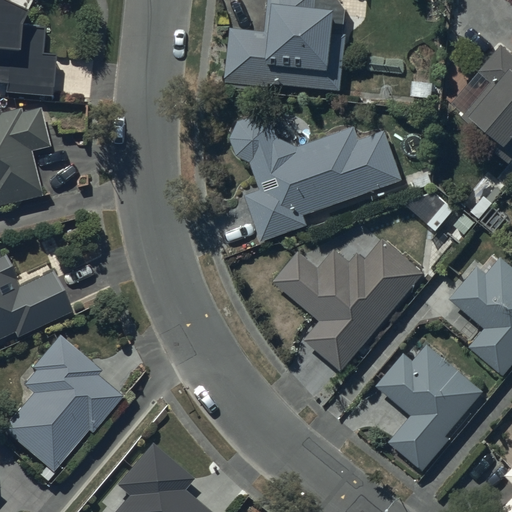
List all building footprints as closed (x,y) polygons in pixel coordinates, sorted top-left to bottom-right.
[(232,36),(227,86),(340,95),(345,41),(335,40),(336,25),(316,24),(318,0),(269,0),(266,39),(232,36)] [(0,83),(7,84),(8,92),(54,96),(57,58),(43,57),(46,30),(27,28),(28,23),(0,10),(0,83)] [(474,108),(460,124),(507,166),(511,161),(511,62),(501,52),(478,78),(491,89),(489,91),(475,80),(461,96),(474,108)] [(0,212),(40,203),(30,159),(49,154),(40,116),(22,120),(20,116),(1,121),(0,117),(0,212)] [(249,203),(263,245),(305,230),(301,221),(400,186),(384,139),(359,148),(354,134),(299,153),(277,143),(271,128),(260,123),(241,128),(231,146),(238,163),(252,169),(263,198),(249,203)] [(303,346),(341,379),(426,281),(385,246),(366,268),(357,260),(350,268),(335,254),(319,273),(300,257),(273,287),(319,327),(303,346)] [(0,346),(14,340),(16,345),(70,321),(50,279),(16,294),(2,263),(0,264),(0,346)] [(484,335),(469,353),(504,382),(511,372),(511,273),(501,265),(488,281),(479,273),(450,307),(484,335)] [(31,401),(2,436),(52,479),(88,437),(91,440),(122,404),(96,382),(99,379),(58,344),(30,375),(34,378),(21,393),(31,401)] [(388,449),(423,478),(450,445),(447,443),(484,399),(427,351),(415,366),(404,357),(374,393),(409,423),(388,449)] [(198,511),(182,499),(192,487),(151,452),(115,494),(127,504),(120,511),(198,511)]
